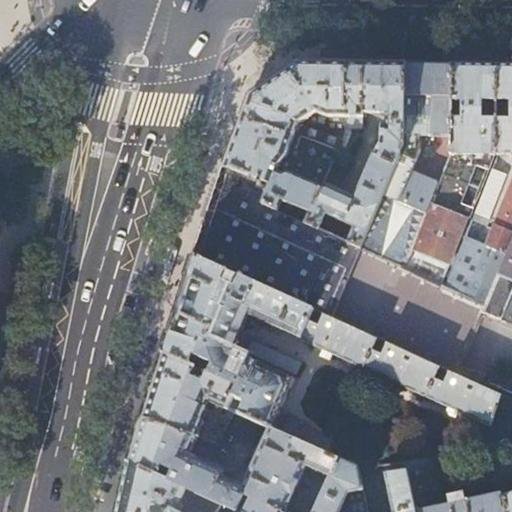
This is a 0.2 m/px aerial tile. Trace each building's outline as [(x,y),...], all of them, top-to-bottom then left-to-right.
[(346,114),(347,63),(330,62),(300,62),(250,96),(246,107),(242,118),(291,135),(338,151),(341,146),(346,135),(346,125),(346,114)] [(368,63),(347,63),(346,114),(363,114),(370,114),(370,111),(387,110),(386,124),(381,124),(380,142),(355,194),(325,181),(323,186),(311,212),(306,222),(316,227),(323,211),(353,225),(345,240),(357,246),(390,175),(404,143),(406,63),(368,63)] [(429,64),(406,63),(404,143),(390,175),(406,182),(421,149),(421,135),(452,134),(453,64),(429,64)] [(511,64),(498,65),(497,153),(511,153),(511,183),(485,245),(463,235),(447,273),(443,285),(478,300),(486,304),(511,244),(511,64)] [(453,64),(452,134),(452,152),(497,153),(498,65),(478,64),(453,64)] [(11,115),(6,120),(7,124),(8,128),(13,134),(29,119),(24,113),(20,112),(16,110),(11,115)] [(363,126),(363,114),(346,114),(346,125),(352,125),(363,126)] [(291,135),(242,118),(228,162),(226,167),(271,184),(263,203),(276,209),(281,199),(311,212),(323,186),(287,170),(280,160),(285,154),(291,135)] [(352,131),(352,125),(346,125),(346,135),(341,146),(345,148),(352,131)] [(492,166),(497,153),(452,152),(434,193),(430,202),(466,216),(470,217),(474,209),(492,166)] [(474,209),(487,215),(506,172),(492,166),(474,209)] [(271,184),(226,167),(211,212),(196,257),(331,318),(361,248),(357,246),(345,240),(316,227),(306,222),(276,209),(263,203),(271,184)] [(434,193),(406,182),(390,175),(357,246),(361,248),(402,266),(430,202),(434,193)] [(466,216),(430,202),(402,266),(439,283),(466,216)] [(487,215),(474,209),(470,217),(484,223),(487,215)] [(170,248),(169,251),(166,260),(165,263),(166,264),(168,266),(173,269),(174,269),(174,267),(176,261),(179,252),(179,249),(178,247),(173,244),(171,243),(170,245),(170,248)] [(511,244),(486,304),(483,312),(501,320),(502,318),(511,322),(511,374),(492,365),(482,386),(501,395),(511,400),(511,244)] [(439,283),(402,266),(361,248),(331,318),(445,370),(478,300),(443,285),(439,283)] [(331,318),(196,257),(180,305),(164,353),(238,388),(229,410),(236,414),(239,415),(242,416),(262,426),(271,430),(274,431),(294,382),(293,379),(234,352),(250,316),(491,425),(501,395),(482,386),(455,374),(445,370),(331,318)] [(166,265),(166,266),(166,268),(165,271),(163,276),(163,278),(163,279),(164,280),(166,282),(169,284),(170,283),(170,280),(171,277),(173,273),(173,270),(173,269),(168,266),(167,265),(166,265)] [(238,388),(164,353),(161,365),(143,419),(168,425),(198,440),(206,424),(202,422),(211,404),(227,411),(225,416),(234,420),(236,414),(229,410),(238,388)] [(290,415),(282,434),(329,456),(335,443),(290,415)] [(259,432),(262,426),(242,416),(239,423),(259,432)] [(168,425),(143,419),(138,432),(128,462),(189,489),(202,495),(213,500),(224,478),(226,472),(191,455),(198,440),(168,425)] [(282,434),(274,431),(271,430),(245,488),(224,478),(213,500),(225,505),(239,511),(316,511),(340,461),(329,456),(282,434)] [(432,459),(406,462),(416,511),(506,511),(502,494),(471,501),(468,488),(460,489),(461,495),(449,497),(451,505),(426,510),(423,493),(438,489),(432,459)] [(367,511),(359,469),(340,461),(316,511),(367,511)] [(175,511),(189,489),(128,462),(119,505),(117,511),(175,511)] [(416,511),(406,462),(383,465),(393,511),(416,511)] [(500,483),(502,494),(506,511),(511,511),(511,494),(509,481),(500,483)] [(222,511),(225,505),(213,500),(202,495),(198,504),(214,511),(222,511)]
